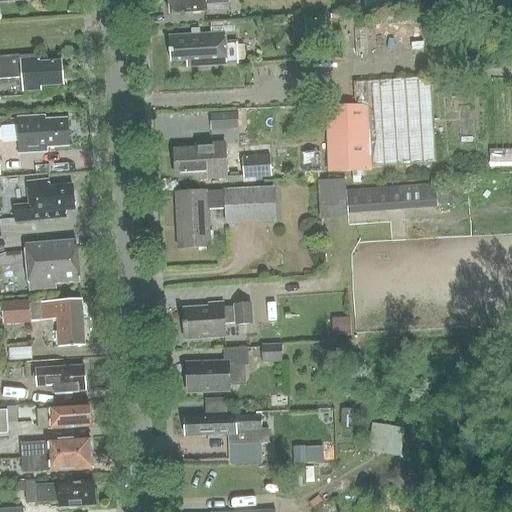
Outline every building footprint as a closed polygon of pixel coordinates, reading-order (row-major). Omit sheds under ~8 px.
[(168,0),(169,1),(166,4),(167,9),(170,12),(170,15),(191,13),(193,15),(199,15),(201,12),(207,12),(206,5),(227,3),(226,0),(168,0)] [(379,0),(371,0),(364,0),(364,9),(380,8),(379,0)] [(305,17),(305,34),(319,34),(318,17),(305,17)] [(225,42),(224,34),(169,37),(170,62),(186,61),(186,67),(238,64),(237,42),(225,42)] [(38,55),(0,58),(0,79),(21,78),(23,93),(41,91),(40,87),(63,85),(61,62),(38,64),(38,55)] [(372,170),(372,167),(436,163),(430,78),(353,83),(355,106),(326,107),(328,172),(353,171),(362,171),(372,170)] [(237,113),(209,115),(210,131),(238,130),(237,113)] [(45,117),(17,119),(19,155),(47,153),(47,149),(69,148),(67,120),(45,121),(45,117)] [(225,178),(223,144),(195,146),(196,150),(173,151),(175,177),(192,176),(192,180),(225,178)] [(270,157),(242,159),(243,179),(271,177),(270,157)] [(28,206),(13,207),(14,223),(65,218),(65,212),(74,211),(71,186),(48,188),(47,181),(26,183),(28,206)] [(436,185),(402,187),(401,187),(401,184),(372,186),(372,189),(346,191),(347,215),(404,211),(438,208),(436,189),(436,185)] [(461,187),(436,189),(438,208),(463,206),(461,187)] [(273,189),(225,191),(226,224),(274,221),(273,189)] [(222,191),(175,194),(178,249),(210,248),(208,211),(223,210),(222,191)] [(75,241),(25,246),(29,292),(56,289),(56,285),(79,283),(75,241)] [(5,303),(0,303),(0,312),(2,312),(3,324),(57,321),(59,348),(84,347),(82,301),(29,304),(29,301),(28,295),(5,297),(5,303)] [(225,338),(224,324),(235,324),(235,326),(252,325),(251,305),(233,306),(234,308),(223,309),(223,303),(208,304),(208,307),(182,309),(184,341),(225,338)] [(282,363),(281,345),(261,346),(262,364),(282,363)] [(31,348),(8,349),(9,361),(32,360),(31,348)] [(186,365),(187,393),(230,392),(229,371),(236,371),(236,367),(248,366),(247,349),(223,350),(224,363),(186,365)] [(84,370),(83,367),(36,371),(38,388),(54,386),(55,395),(72,394),(72,392),(85,391),(84,380),(86,378),(86,373),(84,370)] [(48,410),(37,411),(38,430),(49,429),(49,430),(90,428),(88,406),(48,409),(48,410)] [(0,435),(8,435),(7,424),(17,423),(16,408),(6,408),(6,411),(0,411),(0,435)] [(184,419),(185,437),(209,436),(212,439),(217,438),(220,436),(233,435),(233,445),(269,444),(269,430),(261,430),(261,417),(184,419)] [(400,457),(405,429),(372,425),(368,453),(400,457)] [(47,443),(33,444),(20,445),(21,459),(91,455),(90,440),(47,443)] [(92,470),(91,455),(21,459),(22,473),(49,471),(49,473),(92,470)] [(58,485),(35,487),(36,504),(59,502),(60,510),(76,509),(78,507),(95,506),(93,482),(58,485)]
